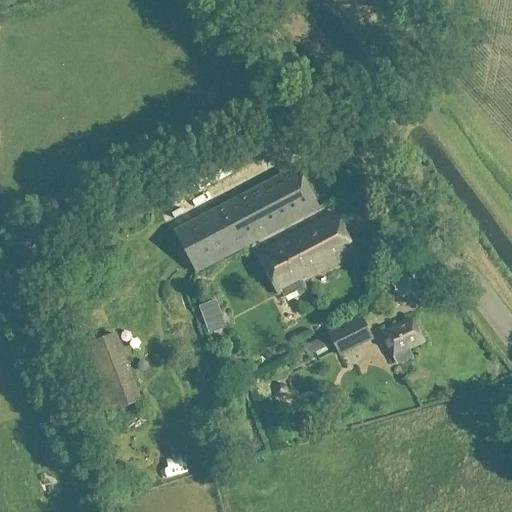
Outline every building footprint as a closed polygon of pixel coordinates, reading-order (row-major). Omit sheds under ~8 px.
[(261,129),(270,123),(267,118),(258,123),(261,129)] [(197,273),(319,208),(298,167),(175,232),(197,273)] [(303,281),(356,253),(334,213),(257,253),(278,294),(283,292),(286,298),(306,287),(303,281)] [(424,296),(433,276),(419,257),(396,260),(388,281),(401,299),(424,296)] [(362,318),(330,335),(304,348),(308,356),(334,343),(340,355),(372,339),(362,318)] [(411,348),(426,341),(415,318),(385,333),(400,364),(414,357),(411,348)] [(234,357),(225,369),(239,379),(247,366),(234,357)] [(136,384),(95,399),(102,417),(143,401),(136,384)]
